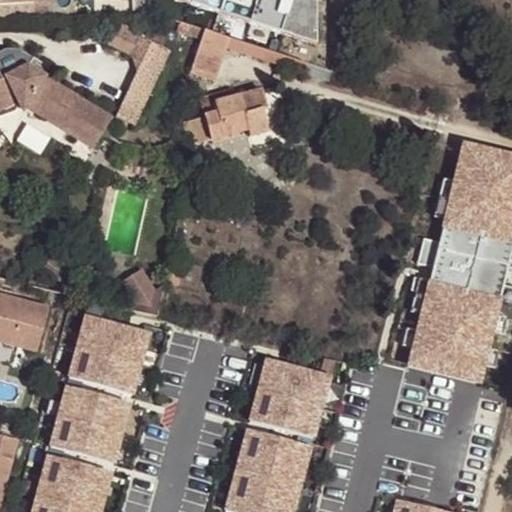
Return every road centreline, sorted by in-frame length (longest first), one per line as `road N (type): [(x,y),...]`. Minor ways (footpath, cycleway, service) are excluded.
road 1 (unknown): [(511,151),(337,97)]
road 2 (residential): [(165,511),(210,351)]
